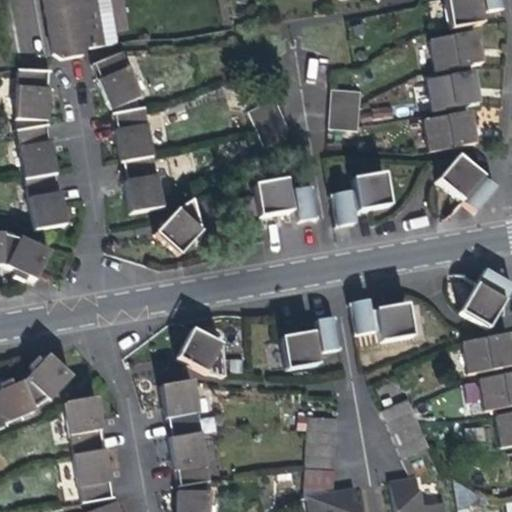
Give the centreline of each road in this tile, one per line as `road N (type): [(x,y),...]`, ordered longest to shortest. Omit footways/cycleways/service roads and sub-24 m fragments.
road 1 (residential): [(113,306),(331,267)]
road 2 (residential): [(75,92),(113,306)]
road 3 (residential): [(331,267),(368,475)]
road 4 (residential): [(331,267),(511,234)]
road 5 (residential): [(305,88),(331,267)]
road 6 (residential): [(113,306),(142,478)]
